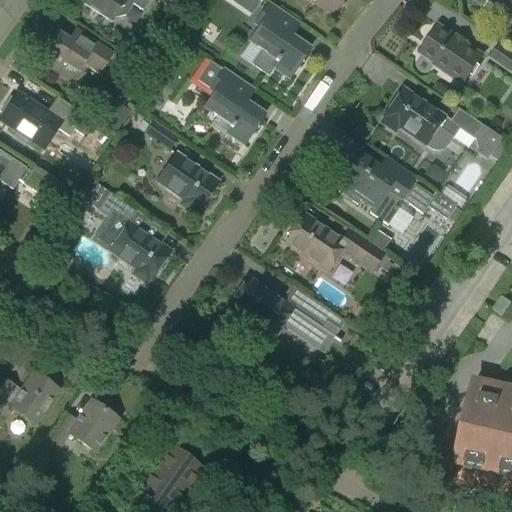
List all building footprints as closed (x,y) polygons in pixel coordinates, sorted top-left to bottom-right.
[(78,0),(77,2),(111,23),(114,19),(125,17),(132,5),(142,12),(149,0),(78,0)] [(318,0),(315,5),(332,17),(339,5),(344,5),(347,0),(318,0)] [(511,0),(472,0),(481,6),(485,1),(511,19),(511,0)] [(251,65),(268,77),(273,70),(288,80),(296,69),(300,69),(304,64),(302,59),(308,50),(290,37),(298,26),(267,5),(254,25),(258,28),(248,43),(260,51),(251,65)] [(434,65),(462,85),(469,75),(472,78),(479,67),(476,65),(481,56),(437,27),(435,30),(431,31),(427,37),(428,41),(419,53),(435,64),(434,65)] [(38,62),(56,73),(62,63),(77,72),(83,63),(99,74),(111,55),(81,36),(74,46),(56,34),(38,62)] [(490,58),(511,73),(511,53),(499,45),(490,58)] [(209,91),(213,94),(203,109),(231,128),(226,134),(243,146),(248,139),(251,135),(255,135),(259,130),(257,125),(263,116),(238,99),(246,87),(210,63),(197,82),(209,90),(209,91)] [(144,74),(138,82),(147,88),(153,80),(144,74)] [(450,123),(401,90),(382,118),(384,119),(380,124),(393,133),(397,128),(431,151),(435,152),(438,152),(443,150),(446,147),(458,129),(476,142),(477,150),(475,153),(487,161),(500,141),(458,112),(450,123)] [(17,94),(0,119),(0,123),(14,133),(12,137),(26,146),(28,142),(42,151),(56,129),(66,136),(71,129),(83,136),(92,122),(54,97),(44,112),(17,94)] [(117,104),(102,125),(114,134),(129,113),(117,104)] [(373,130),(360,121),(352,132),(365,141),(373,130)] [(144,135),(168,151),(175,140),(152,124),(144,135)] [(0,183),(11,191),(17,182),(41,197),(50,183),(27,168),(25,170),(0,152),(0,183)] [(440,194),(461,208),(487,168),(466,154),(440,194)] [(179,206),(192,216),(196,211),(198,212),(217,184),(175,155),(155,183),(183,201),(179,206)] [(446,222),(455,208),(436,195),(433,199),(412,184),(414,181),(384,160),(375,173),(354,159),(337,184),(374,209),(370,215),(387,227),(398,210),(394,207),(399,200),(422,215),(427,208),(446,222)] [(90,183),(78,201),(96,213),(108,196),(90,183)] [(102,227),(92,241),(108,252),(135,271),(132,276),(145,285),(148,280),(150,281),(169,253),(159,246),(127,224),(134,214),(118,203),(111,213),(102,227)] [(289,238),(284,245),(327,273),(340,254),(370,274),(383,255),(348,231),(341,242),(303,217),(299,224),(295,221),(285,235),(289,238)] [(387,275),(386,276),(399,285),(406,274),(393,265),(392,267),(387,275)] [(236,302),(231,309),(273,338),(281,327),(323,355),(344,325),(308,301),(299,314),(250,281),(245,288),(241,286),(232,300),(236,302)] [(491,312),(501,318),(510,305),(501,298),(491,312)] [(355,336),(348,347),(360,354),(367,343),(355,336)] [(14,389),(3,405),(7,409),(34,427),(58,392),(31,374),(19,392),(14,389)] [(2,381),(0,384),(0,408),(3,405),(14,389),(2,381)] [(457,462),(452,484),(511,498),(511,396),(473,388),(456,462),(457,462)] [(67,436),(93,454),(116,421),(89,402),(74,424),(64,417),(48,440),(59,447),(67,436)] [(200,473),(201,470),(168,448),(134,496),(156,511),(174,511),(178,508),(176,507),(193,482),(195,484),(201,474),(200,473)]
